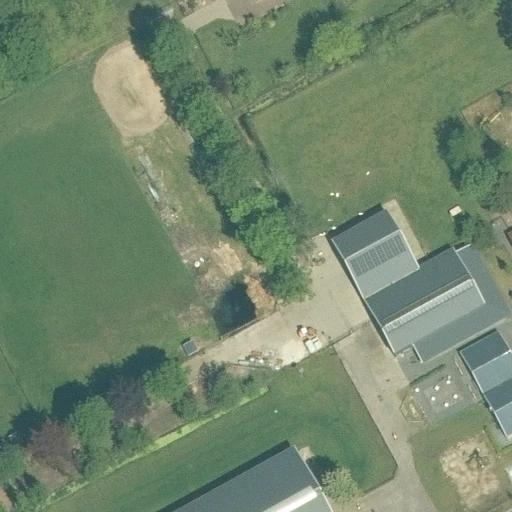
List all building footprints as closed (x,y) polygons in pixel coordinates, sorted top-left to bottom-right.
[(344,176),(343,149),(282,150),(283,177),(344,176)] [(452,256),(363,305),(389,351),(478,302),(452,256)] [(482,293),(491,309),(509,298),(499,282),(482,293)] [(511,439),(511,360),(498,336),(399,390),(424,435),(487,401),(509,442),(511,439)] [(395,450),(376,418),(373,421),(367,412),(325,436),(349,477),(395,450)] [(323,511),(293,457),(277,466),(261,437),(125,511),(323,511)] [(128,487),(133,497),(155,487),(150,476),(128,487)]
